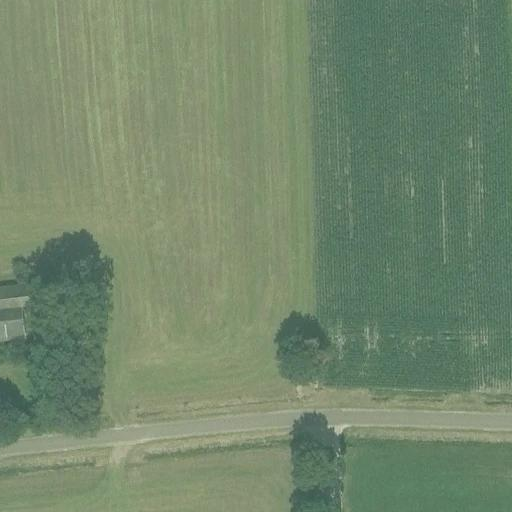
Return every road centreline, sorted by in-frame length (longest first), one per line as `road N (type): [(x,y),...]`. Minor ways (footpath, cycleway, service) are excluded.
road 1 (unclassified): [(0,454),(325,420)]
road 2 (unclassified): [(511,424),(325,420)]
